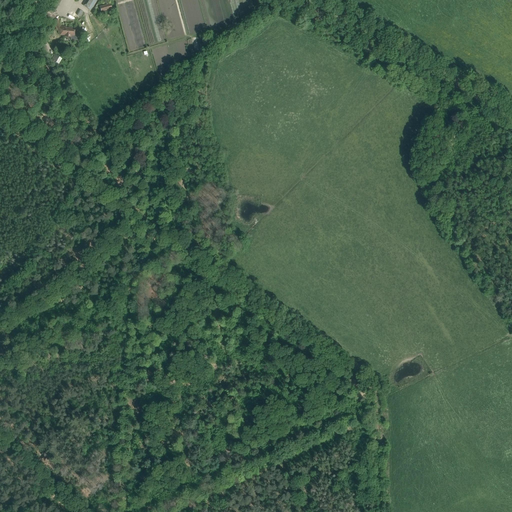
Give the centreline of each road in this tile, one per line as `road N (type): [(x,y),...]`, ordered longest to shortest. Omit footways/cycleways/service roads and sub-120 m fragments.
road 1 (track): [(306,0),(511,117)]
road 2 (track): [(163,100),(205,259)]
road 3 (track): [(280,0),(164,90),(163,100)]
